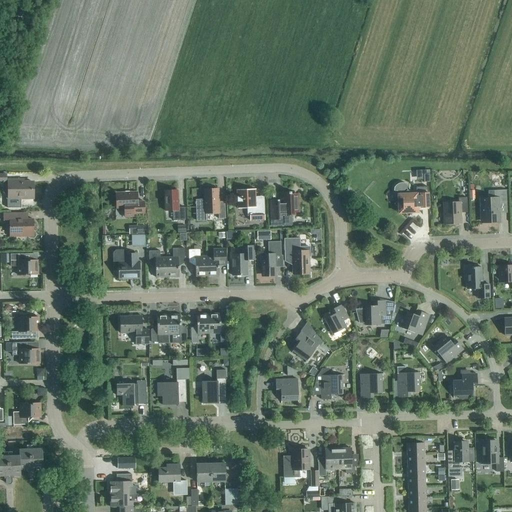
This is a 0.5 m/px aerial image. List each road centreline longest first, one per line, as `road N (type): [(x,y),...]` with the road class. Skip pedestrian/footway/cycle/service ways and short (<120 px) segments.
road 1 (residential): [(53,296),(51,201),(57,185),(74,176),(273,168),(305,174),(337,208),(344,280)]
road 2 (residential): [(53,301),(273,294),(294,305)]
road 3 (unclassified): [(260,426),(107,424),(75,445)]
road 4 (residential): [(497,415),(491,363),(474,329),(450,305),(398,277)]
road 5 (residential): [(511,243),(426,246),(398,277)]
road 6 (unclassified): [(497,415),(376,420)]
